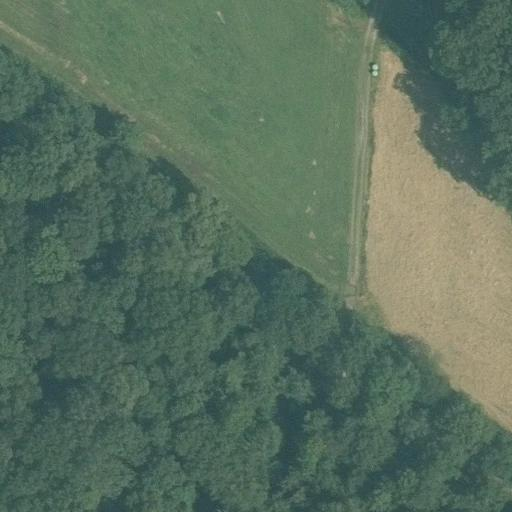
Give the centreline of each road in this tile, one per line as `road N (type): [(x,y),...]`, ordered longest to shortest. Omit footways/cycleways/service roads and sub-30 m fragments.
road 1 (track): [(0,105),(511,494)]
road 2 (track): [(333,359),(351,289),(379,0)]
